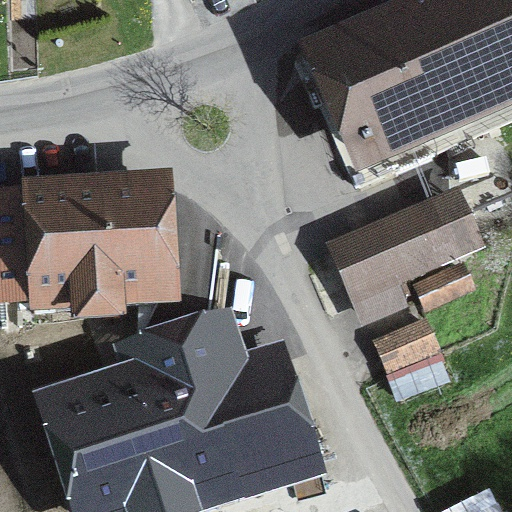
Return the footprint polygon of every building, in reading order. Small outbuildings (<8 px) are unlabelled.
[(511,0),(463,0),(323,61),(362,156),(511,90),(511,0)] [(49,294),(170,289),(168,271),(176,271),(171,181),(5,189),(9,279),(49,277),(49,294)] [(335,251),(354,297),(436,264),(417,218),(335,251)] [(408,297),(361,317),(373,343),(420,322),(408,297)] [(148,334),(160,369),(170,400),(108,420),(137,509),(307,458),(282,372),(209,393),(201,367),(224,360),(207,304),(188,321),(148,334)] [(386,339),(393,390),(449,382),(442,331),(386,339)] [(137,511),(137,509),(108,420),(170,400),(160,369),(62,399),(95,511),(137,511)]
